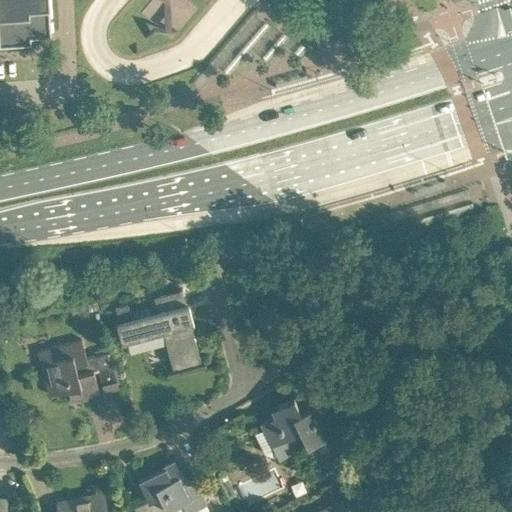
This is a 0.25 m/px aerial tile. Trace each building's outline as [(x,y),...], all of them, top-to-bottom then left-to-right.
[(0,0),(0,44),(32,42),(31,36),(52,34),(49,0),(0,0)] [(116,306),(120,325),(125,344),(128,344),(126,339),(163,329),(174,370),(167,372),(168,374),(206,364),(205,362),(201,363),(182,287),(180,288),(180,289),(154,296),(158,310),(149,312),(146,302),(129,306),(128,303),(116,306)] [(86,294),(90,310),(98,308),(94,292),(86,294)] [(77,306),(79,318),(88,316),(86,304),(77,306)] [(87,359),(82,338),(49,347),(52,359),(41,362),(49,393),(68,388),(71,399),(100,392),(94,369),(98,368),(104,391),(119,387),(110,353),(87,359)] [(264,427),(255,432),(264,452),(275,456),(278,454),(280,459),(296,451),(289,436),(293,434),(299,446),(307,442),(308,444),(315,441),(320,451),(329,447),(330,451),(345,443),(323,399),(301,410),(294,396),(272,406),(275,414),(261,420),(264,427)] [(207,503),(197,481),(188,463),(179,467),(175,458),(164,463),(165,466),(139,479),(148,499),(160,493),(168,508),(183,501),(187,511),(188,511),(191,511),(210,511),(206,503),(207,503)] [(225,471),(217,475),(228,497),(236,493),(225,471)] [(241,482),(248,502),(277,491),(270,472),(241,482)] [(372,511),(378,509),(367,487),(316,511),(372,511)] [(105,511),(102,494),(86,497),(85,500),(59,505),(60,511),(105,511)]
